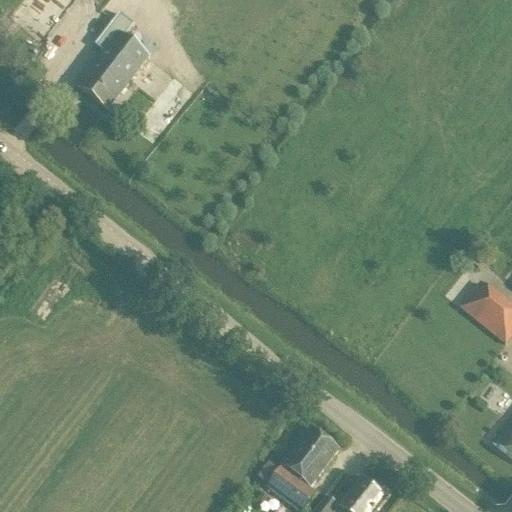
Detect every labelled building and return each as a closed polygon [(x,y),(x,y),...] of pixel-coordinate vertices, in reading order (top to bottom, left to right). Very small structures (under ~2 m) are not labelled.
[(69,0),(27,0),(12,19),(39,40),(69,0)] [(201,0),(247,32),(269,0),(201,0)] [(117,37),(77,90),(106,112),(147,59),(118,36),(117,37)] [(511,337),(511,312),(479,286),(460,310),(505,346),(511,337)] [(511,419),(492,445),(511,460),(511,419)] [(256,481),(260,484),(266,488),(266,489),(295,511),(302,511),(315,497),(308,491),(337,453),(309,430),(278,471),(268,464),(256,481)] [(375,511),(382,503),(359,485),(338,511),(325,501),(315,511),(375,511)]
